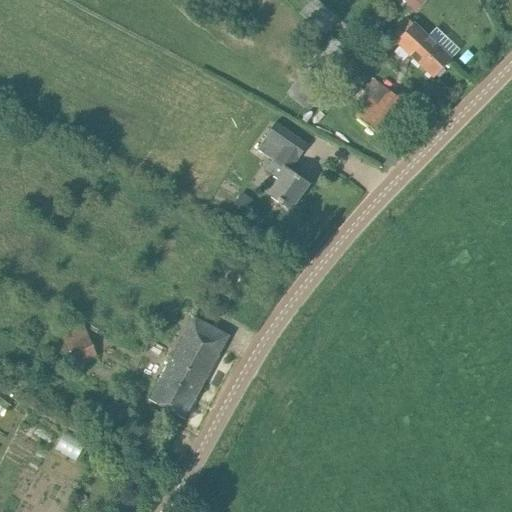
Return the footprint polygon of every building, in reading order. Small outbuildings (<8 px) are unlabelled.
[(406,0),(404,2),(416,13),(424,4),(420,0),(406,0)] [(308,2),(299,14),(325,36),(335,24),(308,2)] [(395,43),(433,78),(452,57),(414,22),(412,23),(407,18),(393,33),(398,39),(395,43)] [(330,86),(354,53),(331,36),(307,69),(330,86)] [(306,69),(286,93),(307,109),(326,85),(306,69)] [(379,82),(354,114),(379,133),(404,102),(379,82)] [(290,211),(309,184),(287,169),(306,145),(274,124),(256,150),(272,161),(265,171),(279,181),(268,196),(290,211)] [(241,193),(232,206),(244,214),(253,201),(241,193)] [(228,337),(194,319),(150,400),(184,418),(228,337)] [(61,337),(74,367),(98,357),(85,327),(61,337)] [(53,447),(76,458),(83,444),(61,433),(53,447)]
